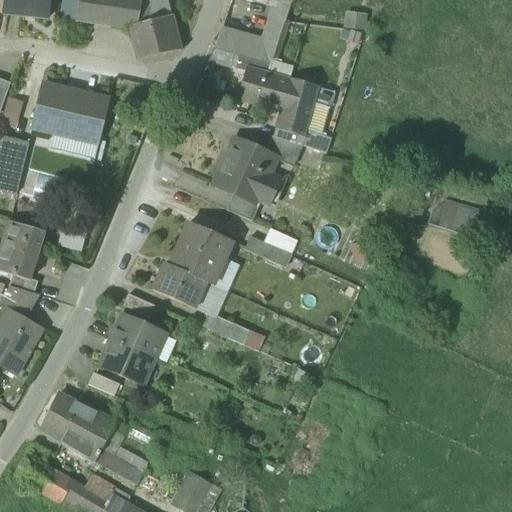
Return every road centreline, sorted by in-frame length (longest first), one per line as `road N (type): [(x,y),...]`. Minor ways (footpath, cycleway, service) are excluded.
road 1 (residential): [(182,81),(85,306),(0,463)]
road 2 (residential): [(182,81),(0,45)]
